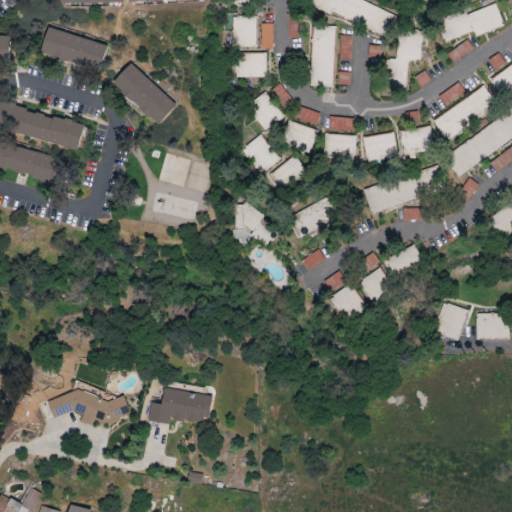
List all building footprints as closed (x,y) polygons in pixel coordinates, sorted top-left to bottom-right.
[(355,0),(309,0),(313,1),(310,7),(389,35),(396,14),(355,0)] [(475,37),(503,27),(495,4),(465,15),(464,11),(437,20),(445,42),(473,32),(475,37)] [(272,24),(261,24),(261,49),(272,50),(272,24)] [(333,87),(334,27),(311,27),(310,87),(333,87)] [(107,46),(48,28),(41,52),(100,70),(107,46)] [(420,61),(421,32),(397,31),(396,60),(388,60),(387,89),(406,90),(407,61),(420,61)] [(10,36),(0,35),(0,61),(9,61),(10,36)] [(339,61),(350,61),(351,36),(339,35),(339,61)] [(446,56),(453,65),(473,49),(466,40),(446,56)] [(379,47),(368,45),(367,58),(378,59),(379,47)] [(487,61),(495,73),(506,65),(498,53),(487,61)] [(236,78),(266,78),(265,54),(235,54),(236,78)] [(176,106),(131,64),(112,84),(158,126),(176,106)] [(511,64),(490,80),(502,99),(511,92),(511,64)] [(350,73),(338,72),(337,85),(349,86),(350,73)] [(269,92),(285,111),(294,102),(278,84),(269,92)] [(437,95),(443,107),(466,96),(459,84),(437,95)] [(469,121),(495,104),(484,87),(432,121),(445,141),(471,124),(469,121)] [(266,131),(283,116),(264,94),(253,104),(262,115),(256,120),(266,131)] [(511,138),(511,106),(505,112),(506,114),(443,158),(457,177),(511,138)] [(316,126),(320,114),(298,107),(294,118),(316,126)] [(354,131),(354,118),(328,118),(328,130),(354,131)] [(316,130),(287,122),(281,145),(310,153),(316,130)] [(403,156),(432,151),(428,127),(398,132),(403,156)] [(397,157),(392,133),(363,138),(367,162),(397,157)] [(261,174),(279,159),(260,135),(241,151),(261,174)] [(324,158),(354,159),(355,136),(324,135),(324,158)] [(0,144),(0,170),(58,182),(63,157),(0,144)] [(511,161),(511,145),(489,164),(496,173),(511,161)] [(282,193),(308,176),(295,156),(269,173),(282,193)] [(444,190),(437,167),(362,189),(369,213),(444,190)] [(478,185),(468,179),(457,195),(467,201),(478,185)] [(291,215),(301,237),(339,219),(329,197),(291,215)] [(241,204),(233,220),(254,231),(262,215),(241,204)] [(421,209),(402,209),(403,221),(421,220),(421,209)] [(394,278),(423,266),(415,246),(386,258),(394,278)] [(300,262),(307,272),(324,259),(317,250),(300,262)] [(393,288),(379,268),(358,283),(372,303),(393,288)] [(344,323),(365,311),(351,286),(330,297),(344,323)] [(467,311),(444,303),(434,335),(457,342),(467,311)] [(508,339),(507,314),(475,315),(476,340),(508,339)] [(123,396),(109,401),(96,398),(98,391),(85,387),(84,392),(79,390),(47,402),(53,418),(71,412),(82,415),(80,423),(92,426),(94,421),(110,425),(119,422),(121,417),(130,414),(123,396)] [(212,396),(164,389),(161,405),(149,404),(147,422),(168,425),(169,419),(208,424),(212,396)] [(202,475),(188,473),(187,483),(201,484),(202,475)] [(0,511),(26,511),(26,502),(0,502),(0,511)]
